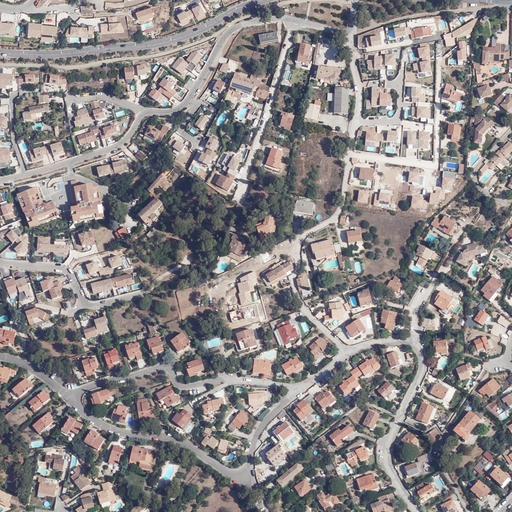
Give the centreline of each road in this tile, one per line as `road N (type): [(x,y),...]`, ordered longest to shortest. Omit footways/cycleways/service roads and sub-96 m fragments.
road 1 (tertiary): [(0,52),(166,43),(266,0)]
road 2 (residential): [(70,397),(168,364),(180,386),(229,378),(300,388)]
road 3 (residential): [(350,156),(335,218),(300,238),(294,284),(307,311),(350,350)]
road 4 (residential): [(70,397),(128,434),(175,437),(248,478)]
road 5 (residential): [(418,511),(388,459),(424,368),(415,342)]
road 6 (residential): [(240,197),(293,21)]
road 7 (residential): [(143,110),(123,143),(0,180)]
road 8 (residential): [(0,263),(65,270),(94,304),(143,295)]
road 9 (residential): [(293,21),(258,20),(229,33),(189,100)]
road 10 (residential): [(353,30),(350,156)]
road 11 (residential): [(415,342),(417,304),(463,229)]
